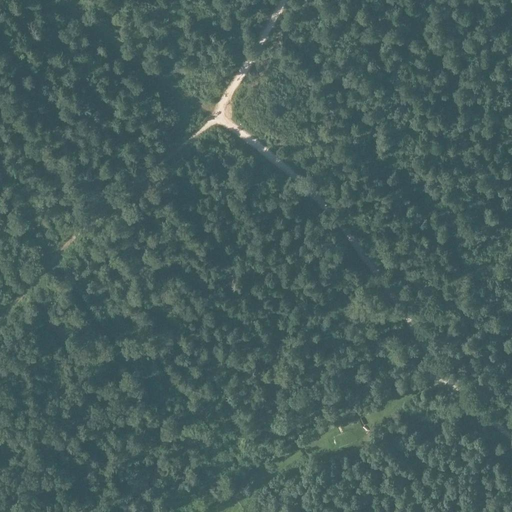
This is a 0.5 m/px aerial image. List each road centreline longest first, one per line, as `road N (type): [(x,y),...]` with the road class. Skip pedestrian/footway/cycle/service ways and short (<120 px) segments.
road 1 (track): [(214,114),(327,209),(440,366),(511,439)]
road 2 (track): [(0,317),(80,230),(214,114)]
road 3 (track): [(228,511),(308,444),(384,412),(440,366)]
road 4 (track): [(69,0),(214,114)]
road 5 (track): [(214,114),(280,0)]
